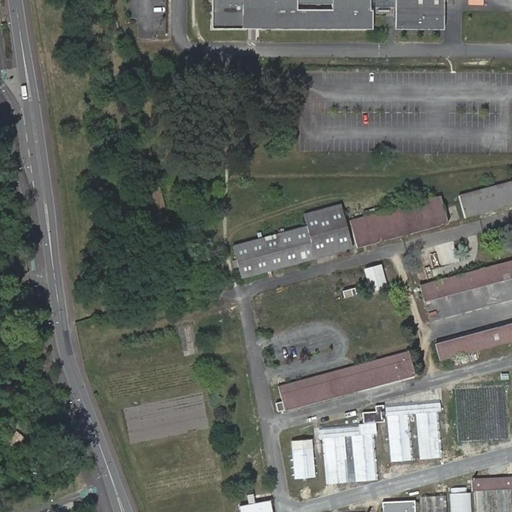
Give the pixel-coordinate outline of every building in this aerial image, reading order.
[(214,0),(211,0),(212,29),(373,29),(370,27),(214,26),(214,0)] [(370,27),(370,0),(214,0),(214,26),(370,27)] [(394,0),(381,0),(373,0),(373,10),(395,10),(394,0)] [(443,29),(443,0),(394,0),(395,10),(395,29),(443,29)] [(465,215),(511,202),(511,179),(460,194),(465,215)] [(355,245),(374,240),(368,222),(442,202),(440,194),(348,218),(355,245)] [(368,222),(374,240),(447,220),(442,202),(368,222)] [(242,278),(351,248),(340,206),(302,217),(303,225),(233,244),(242,278)] [(511,260),(420,285),(424,300),(511,276),(511,260)] [(387,284),(382,263),(364,267),(369,289),(387,284)] [(439,358),(511,339),(511,323),(435,343),(439,358)] [(395,361),(399,377),(414,373),(408,350),(279,383),(283,398),(276,400),(277,408),(299,403),(295,387),(395,361)] [(299,403),(399,377),(395,361),(295,387),(299,403)] [(437,398),(383,403),(384,415),(406,413),(413,412),(435,411),(438,411),(437,398)] [(384,415),(383,403),(374,404),(374,408),(361,410),(362,420),(373,420),(374,432),(377,432),(376,421),(380,421),(380,415),(384,415)] [(438,457),(435,411),(413,412),(417,458),(438,457)] [(406,413),(384,415),(387,461),(409,459),(406,413)] [(373,420),(362,420),(351,422),(352,432),(355,478),(377,476),(374,432),(373,420)] [(352,432),(351,422),(319,424),(319,435),(323,435),(345,433),(352,432)] [(345,433),(323,435),(327,480),(348,478),(345,433)] [(312,435),(292,436),(294,480),(314,479),(312,435)] [(487,492),(495,492),(509,491),(511,491),(511,484),(511,480),(469,483),(470,494),(473,494),(487,492)] [(510,511),(509,491),(495,492),(495,511),(510,511)] [(487,511),(487,492),(473,494),(473,511),(487,511)] [(452,497),(453,511),(465,511),(464,496),(452,497)] [(238,504),(239,511),(270,511),(268,498),(238,504)] [(419,499),(419,511),(440,511),(440,498),(419,499)]
